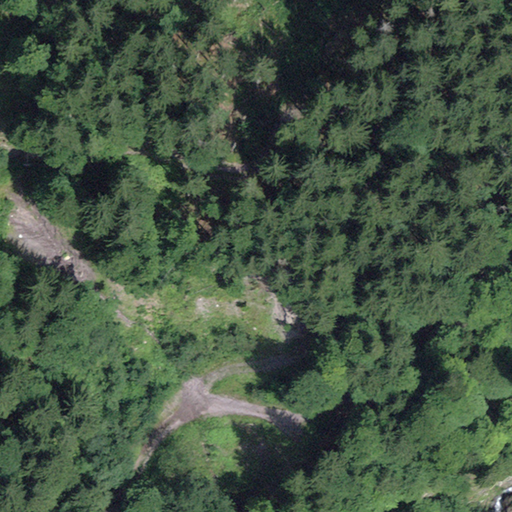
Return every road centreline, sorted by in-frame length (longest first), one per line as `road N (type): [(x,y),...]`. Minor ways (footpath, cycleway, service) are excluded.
road 1 (track): [(0,170),(32,160),(69,167),(152,150),(238,171),(258,166),(281,112),(306,103),(364,115),(386,131),(389,148),(357,198),(350,324),(290,356),(228,365),(190,385),(175,417)]
road 2 (track): [(109,511),(160,433),(201,403),(290,417),(428,377),(451,359),(474,288),(511,263)]
